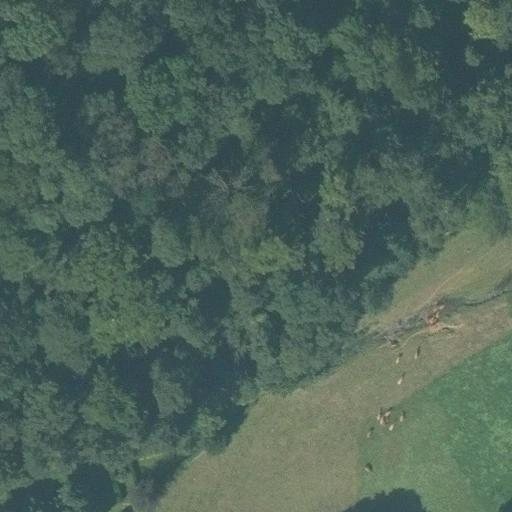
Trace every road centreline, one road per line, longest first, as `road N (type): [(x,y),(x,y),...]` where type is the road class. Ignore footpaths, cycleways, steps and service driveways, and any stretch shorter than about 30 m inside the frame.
road 1 (track): [(212,324),(0,363)]
road 2 (track): [(511,193),(318,284)]
